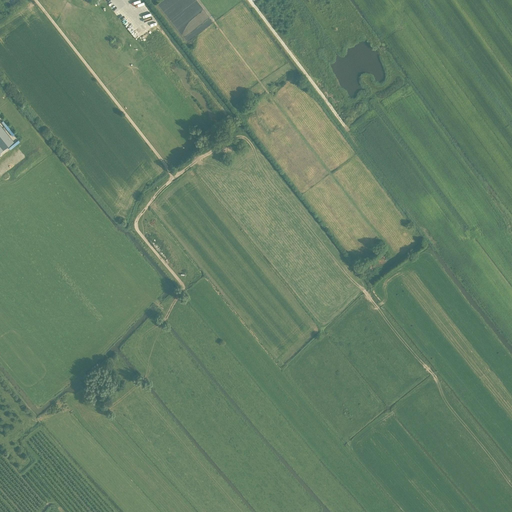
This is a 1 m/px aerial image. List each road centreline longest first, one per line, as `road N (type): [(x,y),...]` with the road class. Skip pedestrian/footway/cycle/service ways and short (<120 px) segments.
road 1 (track): [(171,177),(191,164),(212,164),(247,172),(299,205),(511,476)]
road 2 (track): [(139,385),(160,323),(183,288),(135,227),(171,172),(35,0)]
road 3 (track): [(246,0),(511,347)]
